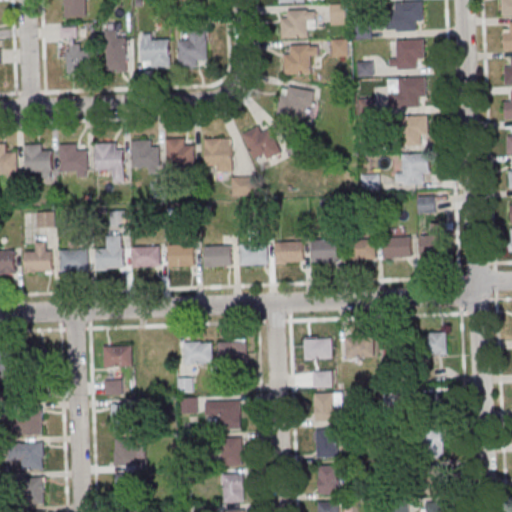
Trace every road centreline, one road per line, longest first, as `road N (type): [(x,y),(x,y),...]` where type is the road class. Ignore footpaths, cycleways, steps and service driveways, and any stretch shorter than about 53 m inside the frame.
road 1 (residential): [(476,294),(0,312)]
road 2 (residential): [(0,108),(226,94),(241,76),(239,0)]
road 3 (residential): [(476,280),(462,0)]
road 4 (residential): [(487,511),(476,294)]
road 5 (residential): [(282,511),(275,303)]
road 6 (residential): [(84,511),(75,310)]
